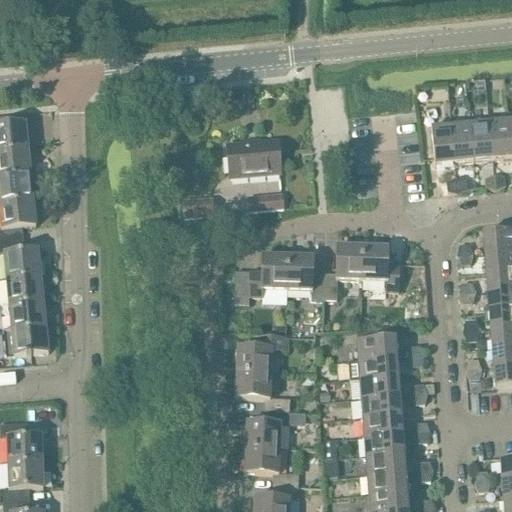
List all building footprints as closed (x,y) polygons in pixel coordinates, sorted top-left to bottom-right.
[(0,120),(0,155),(27,153),(24,117),(0,120)] [(488,126),(492,166),(510,164),(507,124),(488,126)] [(468,127),(472,168),(492,166),(488,126),(468,127)] [(449,129),(453,170),(472,168),(468,127),(449,129)] [(434,171),(453,170),(449,129),(430,131),(434,171)] [(228,157),(223,158),(225,182),(230,181),(230,184),(280,180),(277,145),(227,150),(228,157)] [(0,155),(0,181),(29,179),(27,153),(0,155)] [(492,179),(494,195),(495,195),(496,195),(505,191),(504,181),(494,178),(492,179)] [(0,181),(0,207),(32,205),(29,179),(0,181)] [(484,192),(494,195),(492,179),(484,183),(484,192)] [(446,196),(455,199),(454,182),(445,187),(446,196)] [(454,182),(455,199),(457,199),(467,194),(465,184),(455,182),(454,182)] [(248,201),(249,215),(249,216),(282,212),(281,197),(248,201)] [(182,202),(184,219),(211,217),(210,199),(182,202)] [(0,232),(0,245),(23,244),(21,232),(34,230),(32,205),(0,207),(0,219),(1,233),(0,232)] [(511,235),(481,238),(483,259),(511,257),(511,235)] [(0,258),(4,258),(6,284),(39,281),(37,254),(24,255),(23,244),(0,245),(0,258)] [(456,261),(472,260),(473,259),(468,249),(459,250),(456,261)] [(335,279),(323,279),(322,305),(337,305),(337,286),(360,287),(361,251),(336,250),(335,279)] [(361,251),(360,287),(385,287),(384,298),(399,298),(400,268),(389,268),(389,251),(361,251)] [(511,257),(483,259),(484,278),(511,275),(511,257)] [(263,296),(285,296),(286,260),(261,259),(261,277),(248,277),(248,302),(263,303),(263,296)] [(286,260),(285,296),(310,297),(310,304),(322,305),(323,279),(313,279),(314,261),(286,260)] [(470,270),(472,260),(456,261),(460,271),(470,270)] [(511,275),(484,278),(486,297),(511,294),(511,275)] [(6,284),(9,309),(42,306),(39,281),(6,284)] [(459,298),(459,299),(475,298),(472,288),(461,288),(459,298)] [(511,294),(486,297),(487,315),(511,313),(511,294)] [(473,308),(475,298),(459,299),(463,309),(473,308)] [(10,319),(11,334),(44,331),(42,306),(9,309),(0,310),(0,316),(4,319),(10,319)] [(511,313),(487,315),(489,336),(511,333),(511,313)] [(462,336),(463,338),(479,337),(479,336),(474,325),(465,326),(462,336)] [(273,328),(272,340),(283,340),(284,329),(273,328)] [(47,357),(44,331),(11,334),(3,335),(5,361),(47,357)] [(511,333),(489,336),(490,355),(511,353),(511,333)] [(476,346),(479,337),(463,338),(466,347),(476,346)] [(237,353),(236,379),(271,379),(272,356),(288,357),(289,342),(254,341),(253,353),(237,353)] [(356,346),(358,365),(396,362),(395,343),(356,346)] [(410,352),(408,361),(424,360),(421,351),(410,352)] [(511,353),(490,355),(492,374),(511,372),(511,353)] [(424,361),(424,360),(408,361),(407,363),(411,373),(421,372),(424,361)] [(349,385),(359,384),(398,381),(396,362),(358,365),(347,365),(349,385)] [(465,375),(465,376),(481,375),(477,364),(468,365),(465,375)] [(511,391),(511,372),(492,374),(493,393),(511,391)] [(481,375),(465,376),(469,385),(479,385),(481,375)] [(264,404),(263,416),(290,417),(290,404),(270,403),(271,379),(236,379),(235,403),(264,404)] [(359,384),(361,403),(399,401),(398,381),(359,384)] [(413,390),(411,400),(427,399),(423,389),(413,390)] [(328,395),(319,396),(319,405),(329,404),(328,395)] [(428,399),(427,399),(411,400),(416,411),(425,411),(428,399)] [(361,403),(362,423),(401,420),(399,401),(361,403)] [(246,427),(245,453),(279,455),(280,431),(289,431),(290,417),(263,416),(263,428),(246,427)] [(362,423),(364,442),(402,439),(401,420),(362,423)] [(0,441),(7,442),(8,468),(41,467),(40,440),(28,441),(27,428),(0,428),(0,441)] [(416,428),(413,438),(430,437),(426,428),(416,428)] [(430,438),(430,437),(413,438),(413,439),(417,450),(427,450),(430,438)] [(364,442),(365,461),(404,458),(402,439),(364,442)] [(332,444),(322,445),(323,455),(333,454),(332,444)] [(271,479),(270,491),(298,492),(298,479),(278,478),(279,455),(245,453),(244,478),(271,479)] [(365,461),(367,481),(405,477),(404,458),(365,461)] [(337,464),(324,465),(326,482),(339,481),(337,464)] [(511,464),(499,466),(501,485),(511,483),(511,464)] [(419,467),(417,478),(434,476),(430,466),(419,467)] [(1,493),(2,507),(29,506),(29,493),(42,493),(41,467),(8,468),(9,493),(1,493)] [(434,476),(417,478),(421,488),(430,487),(434,476)] [(367,481),(368,500),(407,497),(405,477),(367,481)] [(476,477),(474,487),(490,486),(487,477),(476,477)] [(511,483),(501,485),(502,503),(511,501),(511,483)] [(491,487),(490,486),(474,487),(477,497),(488,497),(491,487)] [(255,502),(254,511),(288,511),(289,505),(297,506),(298,492),(270,491),(270,503),(255,502)] [(368,500),(368,511),(407,511),(407,497),(368,500)] [(511,511),(511,501),(502,503),(502,511),(511,511)]
